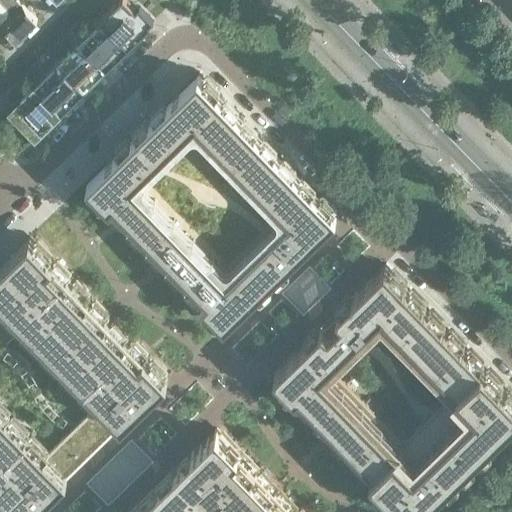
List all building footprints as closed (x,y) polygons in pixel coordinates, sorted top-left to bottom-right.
[(37,18),(19,0),(0,0),(0,1),(8,9),(7,16),(0,22),(0,23),(16,39),(37,18)] [(129,0),(116,0),(101,15),(127,42),(129,44),(139,35),(151,22),(150,21),(154,16),(140,2),(140,1),(136,6),(129,0)] [(127,42),(101,15),(94,22),(87,29),(79,37),(107,66),(114,59),(123,50),(129,44),(127,42)] [(85,88),(107,66),(79,37),(56,59),(85,88)] [(62,110),(85,88),(56,59),(34,81),(62,110)] [(203,75),(199,71),(152,116),(151,117),(151,118),(135,133),(134,134),(87,180),(91,184),(92,184),(106,198),(105,198),(106,200),(110,203),(111,204),(124,218),(130,224),(144,238),(145,239),(148,243),(149,243),(163,258),(168,263),(182,277),(184,279),(187,282),(188,283),(201,297),(207,303),(207,302),(221,316),(221,317),(225,321),(256,292),(256,291),(256,290),(257,290),(256,289),(256,288),(255,288),(302,242),(303,242),(303,243),(304,243),(305,243),(306,243),(306,242),(337,213),(335,211),(332,208),(318,194),(319,194),(313,188),(299,174),(294,168),(280,154),(275,149),(261,135),(255,129),(242,115),(236,109),(222,95),(217,89),(216,90),(203,76),(203,75)] [(39,132),(62,110),(34,81),(11,104),(9,106),(21,119),(24,117),(39,132)] [(101,442),(126,418),(125,418),(146,397),(146,398),(168,377),(163,373),(149,359),(150,358),(144,353),(130,339),(129,338),(126,334),(125,333),(124,334),(111,319),(106,313),(105,314),(91,300),(92,299),(91,298),(87,295),(86,294),(72,280),(73,279),(67,274),(53,260),(52,259),(49,255),(48,254),(47,254),(34,240),(30,235),(0,264),(0,497),(3,501),(4,500),(15,511),(29,511),(43,499),(42,498),(63,478),(64,479),(88,455),(88,454),(101,442)] [(274,371),(410,511),(413,511),(511,415),(511,392),(386,263),(274,371)] [(129,511),(299,511),(217,427),(129,511)]
